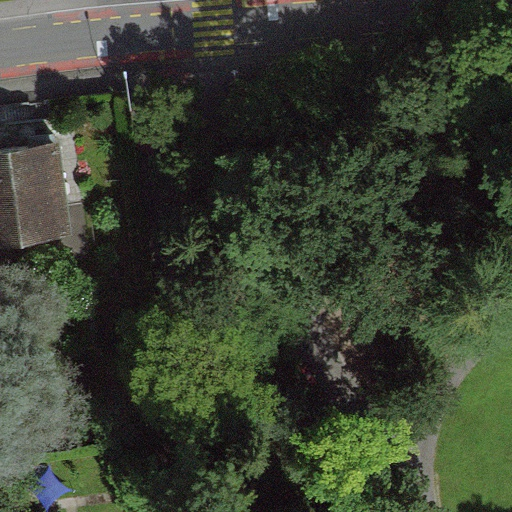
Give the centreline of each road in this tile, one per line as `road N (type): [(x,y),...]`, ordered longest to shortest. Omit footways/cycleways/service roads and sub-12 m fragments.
road 1 (residential): [(136,31),(511,0)]
road 2 (track): [(234,218),(293,73)]
road 3 (residential): [(0,50),(136,31)]
